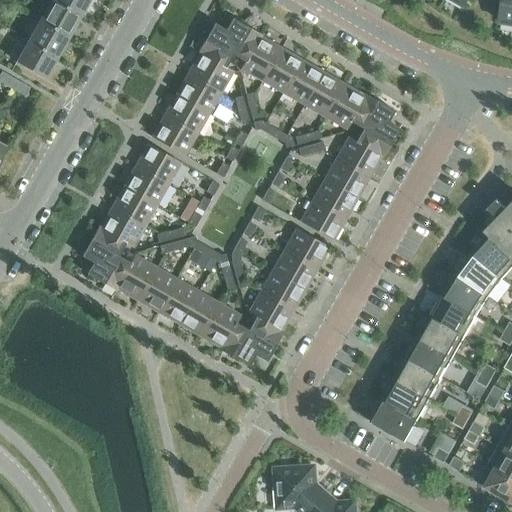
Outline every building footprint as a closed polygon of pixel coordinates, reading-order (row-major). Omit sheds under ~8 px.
[(81,15),(55,0),(49,0),(39,19),(69,35),(81,15)] [(55,0),(81,15),(89,0),(55,0)] [(511,23),(511,0),(502,0),(499,22),(511,23)] [(232,54),(244,61),(245,62),(260,36),(261,35),(232,18),(225,29),(232,54)] [(39,19),(27,39),(57,56),(69,35),(39,19)] [(199,53),(225,67),(225,66),(232,54),(225,29),(214,23),(197,52),(199,53)] [(244,61),(240,69),(262,81),(263,79),(280,48),(260,36),(245,62),(244,61)] [(44,78),(57,56),(27,39),(15,61),(44,78)] [(280,48),(263,79),(262,81),(283,93),(301,60),(280,48)] [(199,53),(187,73),(220,92),(233,71),(225,66),(225,67),(199,53)] [(283,93),(303,105),(322,72),(301,60),(283,93)] [(15,79),(1,72),(0,73),(0,83),(9,88),(15,79)] [(303,105),(324,117),(343,84),(322,72),(303,105)] [(208,113),(220,92),(187,73),(175,94),(208,113)] [(30,88),(15,79),(9,88),(24,97),(30,88)] [(343,84),(324,117),(346,129),(350,122),(349,121),(364,95),(363,95),(343,84)] [(363,95),(364,95),(349,121),(350,122),(362,128),(387,122),(394,110),(364,93),(363,95)] [(175,94),(164,115),(197,134),(208,113),(175,94)] [(246,96),(249,107),(255,105),(252,94),(246,96)] [(234,99),(237,111),(244,109),(240,97),(234,99)] [(255,105),(249,107),(252,118),(258,117),(255,105)] [(247,120),(244,109),(237,111),(241,122),(247,120)] [(197,134),(164,115),(151,137),(184,156),(197,134)] [(261,130),(265,123),(261,121),(253,123),(255,130),(259,129),(261,130)] [(362,128),(355,141),(381,156),(380,156),(382,157),(399,128),(387,122),(362,128)] [(286,136),(265,123),(261,130),(282,142),(286,136)] [(233,142),(240,146),(248,132),(241,128),(233,142)] [(306,135),(308,141),(320,138),(318,131),(306,135)] [(308,141),(306,135),(295,138),(296,145),(308,141)] [(290,138),(286,136),(282,142),(283,143),(285,148),(292,146),(290,138)] [(380,156),(381,156),(355,141),(348,136),(336,158),(369,177),(380,156)] [(310,146),(312,153),(323,150),(321,143),(310,146)] [(147,144),(135,165),(168,184),(180,162),(147,144)] [(298,149),(300,156),(312,153),(310,146),(298,149)] [(225,157),(231,161),(237,151),(231,147),(225,157)] [(286,158),(280,169),(286,172),(291,161),(286,158)] [(369,177),(336,158),(324,179),(357,198),(369,177)] [(216,173),(222,177),(228,166),(222,163),(216,173)] [(156,205),(168,184),(135,165),(123,186),(156,205)] [(277,174),(272,184),(277,187),(282,176),(277,174)] [(357,198),(324,179),(312,200),(345,218),(357,198)] [(206,192),(212,195),(218,185),(211,181),(206,192)] [(123,186),(111,207),(144,226),(156,205),(123,186)] [(268,189),(262,200),(268,203),(274,193),(268,189)] [(197,208),(203,211),(208,201),(202,197),(197,208)] [(488,235),(489,235),(511,257),(511,201),(506,208),(497,199),(488,208),(497,217),(483,230),(488,235)] [(299,221),(332,240),(345,218),(312,200),(299,221)] [(257,206),(251,217),(258,221),(264,210),(257,206)] [(132,247),(144,226),(111,207),(100,227),(99,228),(125,242),(125,243),(132,247)] [(188,223),(194,226),(199,216),(193,213),(188,223)] [(248,223),(242,234),(249,237),(255,226),(248,223)] [(125,243),(125,242),(99,228),(100,227),(98,226),(81,256),(92,262),(118,255),(125,243)] [(168,231),(170,239),(182,236),(180,228),(168,231)] [(296,228),(283,250),(316,269),(329,247),(296,228)] [(170,239),(168,231),(155,235),(158,243),(170,239)] [(469,253),(471,254),(472,254),(502,278),(511,266),(511,257),(489,235),(488,235),(483,241),(482,239),(469,253)] [(188,246),(193,249),(197,242),(195,241),(194,237),(184,240),(186,247),(188,246)] [(240,238),(234,249),(240,253),(246,242),(240,238)] [(184,240),(171,243),(173,250),(186,247),(184,240)] [(193,249),(214,261),(218,254),(197,242),(193,249)] [(173,250),(171,243),(159,246),(161,253),(173,250)] [(304,289),(316,269),(283,250),(271,271),(304,289)] [(220,256),(218,254),(214,261),(217,263),(227,262),(225,255),(220,256)] [(454,273),(456,275),(456,274),(488,296),(502,278),(472,254),(471,254),(467,260),(465,259),(454,273)] [(116,289),(116,288),(130,262),(118,255),(92,262),(86,273),(115,290),(116,289)] [(130,262),(116,288),(116,289),(137,300),(156,267),(134,255),(130,262)] [(232,265),(235,276),(242,274),(239,263),(232,265)] [(221,268),(224,279),(231,277),(228,266),(221,268)] [(158,312),(175,281),(176,279),(156,267),(137,300),(158,312)] [(292,310),(304,289),(271,271),(259,291),(292,310)] [(242,274),(235,276),(238,288),(246,286),(242,274)] [(450,280),(440,295),(443,296),(476,315),(488,296),(456,274),(456,275),(452,281),(450,280)] [(224,279),(227,291),(234,289),(231,277),(224,279)] [(176,279),(175,281),(158,312),(178,324),(196,293),(197,291),(176,279)] [(197,291),(196,293),(178,324),(199,336),(218,303),(197,291)] [(281,331),(292,310),(259,291),(247,313),(255,317),(255,316),(281,331)] [(429,316),(431,317),(465,336),(476,315),(443,296),(439,303),(437,302),(429,316)] [(199,336),(220,347),(220,348),(235,322),(240,315),(218,303),(199,336)] [(281,331),(255,316),(255,317),(248,329),(254,354),(266,361),(283,332),(281,331)] [(427,324),(425,322),(417,337),(419,338),(453,357),(465,336),(431,317),(427,324)] [(248,366),(254,354),(248,329),(235,322),(220,348),(220,347),(219,349),(248,366)] [(511,340),(511,334),(504,331),(499,339),(510,345),(511,340)] [(408,359),(441,377),(453,357),(419,338),(415,345),(413,343),(405,358),(407,359),(408,359)] [(396,379),(429,398),(441,377),(408,359),(407,359),(404,365),(402,364),(393,379),(395,380),(396,379)] [(491,378),(496,369),(486,364),(481,372),(491,378)] [(491,378),(481,372),(476,381),(486,387),(491,378)] [(384,400),(417,419),(429,398),(396,379),(395,380),(392,386),(390,385),(381,400),(384,401),(384,400)] [(504,391),(494,385),(489,394),(499,400),(504,391)] [(499,400),(489,394),(484,403),(494,408),(499,400)] [(370,421),(376,424),(405,441),(417,419),(384,400),(384,401),(380,407),(378,406),(370,421)] [(467,420),(472,411),(462,405),(457,414),(467,420)] [(452,423),(462,429),(467,420),(457,414),(452,423)] [(469,430),(479,436),(484,427),(474,421),(469,430)] [(511,429),(508,428),(498,445),(511,453),(511,429)] [(469,430),(464,438),(474,444),(479,436),(469,430)] [(488,463),(511,476),(511,453),(498,445),(488,463)] [(438,448),(433,457),(443,462),(448,453),(438,448)] [(464,462),(454,456),(449,465),(459,471),(464,462)] [(511,502),(511,476),(488,463),(477,482),(511,502)] [(278,508),(295,506),(301,511),(309,511),(326,493),(315,483),(313,466),(275,469),(278,508)] [(309,511),(354,511),(354,501),(337,503),(326,493),(309,511)]
